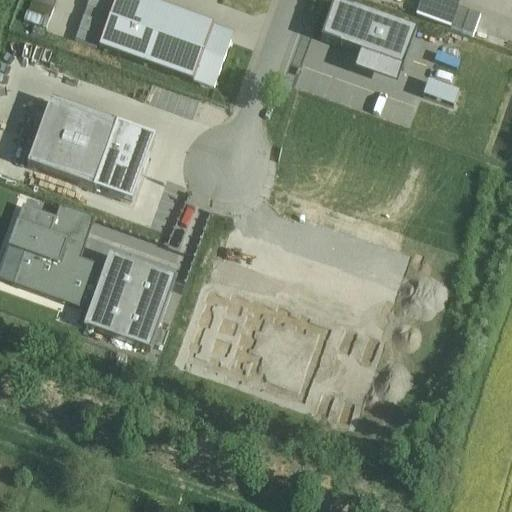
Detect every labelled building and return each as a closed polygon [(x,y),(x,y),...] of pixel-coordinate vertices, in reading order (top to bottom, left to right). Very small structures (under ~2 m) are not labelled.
[(232,36),(132,0),(118,0),(100,50),(212,90),(232,36)] [(459,4),(448,0),(422,0),(416,16),(450,29),(459,4)] [(414,36),(334,7),(322,42),(360,55),(354,74),(395,88),(414,36)] [(138,208),(162,139),(53,100),(28,169),(138,208)] [(0,275),(0,284),(84,314),(100,269),(79,262),(93,222),(59,210),(55,223),(23,211),(0,275)] [(148,355),(174,282),(109,260),(83,332),(148,355)]
